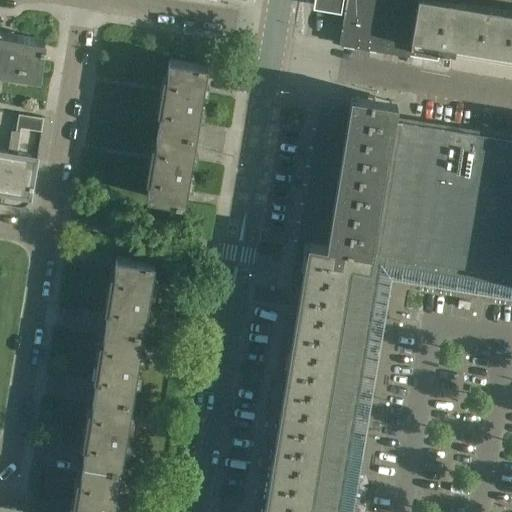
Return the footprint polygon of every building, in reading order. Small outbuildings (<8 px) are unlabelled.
[(313,0),(312,9),(341,14),(343,0),(313,0)] [(447,0),(347,0),(339,44),(437,60),(438,58),(447,1),(447,0)] [(511,11),(460,3),(447,1),(438,58),(448,60),(449,50),(451,50),(456,25),(473,28),(484,30),(500,32),(511,34),(511,11)] [(451,50),(468,53),(473,28),(456,25),(451,50)] [(468,53),(479,55),(484,30),(473,28),(468,53)] [(479,55),(495,57),(500,32),(484,30),(479,55)] [(44,39),(0,31),(0,68),(38,75),(44,39)] [(495,57),(506,59),(511,34),(500,32),(495,57)] [(157,128),(159,128),(196,134),(207,66),(169,59),(159,117),(157,128)] [(398,178),(407,123),(393,121),(396,102),(355,96),(352,114),(329,110),(323,145),(320,165),(317,184),(314,204),(308,238),(302,275),(293,274),(289,299),(287,310),(284,331),(274,391),(268,433),(258,489),(254,511),(328,511),(330,501),(339,446),(342,425),(346,403),(353,362),(360,321),(361,311),(369,267),(386,255),(392,217),(395,197),(398,178)] [(392,217),(386,255),(410,259),(459,268),(489,272),(498,213),(511,215),(511,140),(407,123),(398,178),(395,197),(392,217)] [(159,128),(157,128),(145,197),(184,204),(196,134),(159,128)] [(12,129),(10,140),(19,141),(21,131),(12,129)] [(17,152),(19,141),(10,140),(9,150),(13,151),(17,152)] [(0,191),(6,193),(13,151),(9,150),(0,149),(0,191)] [(38,155),(17,152),(13,151),(6,193),(31,197),(38,155)] [(511,215),(498,213),(489,272),(511,276),(511,215)] [(117,257),(105,326),(143,332),(154,263),(117,257)] [(105,326),(94,393),(132,400),(143,332),(105,326)] [(94,393),(83,462),(120,468),(132,400),(94,393)] [(83,462),(74,511),(113,511),(120,468),(83,462)]
